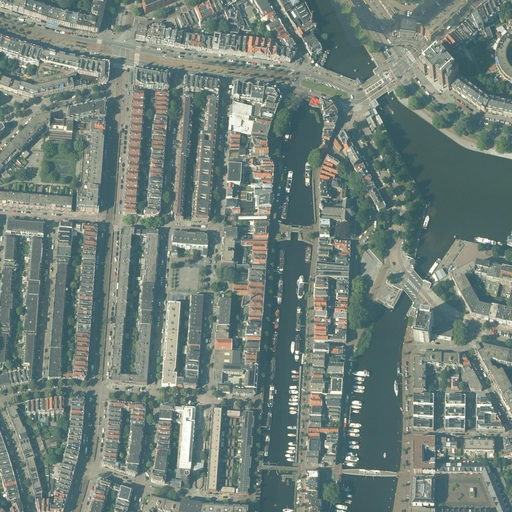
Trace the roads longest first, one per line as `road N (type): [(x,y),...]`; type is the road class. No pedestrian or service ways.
road 1 (residential): [(329,148),(372,213),(371,229),(353,250),(349,347)]
road 2 (tertiary): [(301,73),(123,46)]
road 3 (residential): [(271,229),(257,404)]
road 4 (residential): [(39,391),(51,217)]
road 5 (residential): [(102,220),(90,391)]
road 6 (residential): [(165,226),(152,396)]
road 7 (residential): [(203,400),(214,230)]
road 8 (residential): [(102,392),(116,223)]
road 9 (residential): [(116,223),(127,73),(121,59)]
road 10 (residential): [(349,347),(337,471),(303,470)]
road 11 (residential): [(178,70),(165,226)]
road 12 (residential): [(214,230),(227,77)]
road 13 (residential): [(348,121),(392,206),(390,259)]
road 14 (residential): [(398,253),(403,207),(358,117)]
road 15 (residential): [(292,87),(272,139),(271,229)]
road 16 (residential): [(464,348),(408,350),(408,436)]
road 17 (tertiary): [(398,72),(454,123),(511,142)]
road 18 (residential): [(111,93),(102,220)]
road 19 (tertiary): [(123,46),(0,16)]
road 20 (residential): [(303,470),(309,345)]
road 21 (tertiary): [(0,29),(121,59)]
